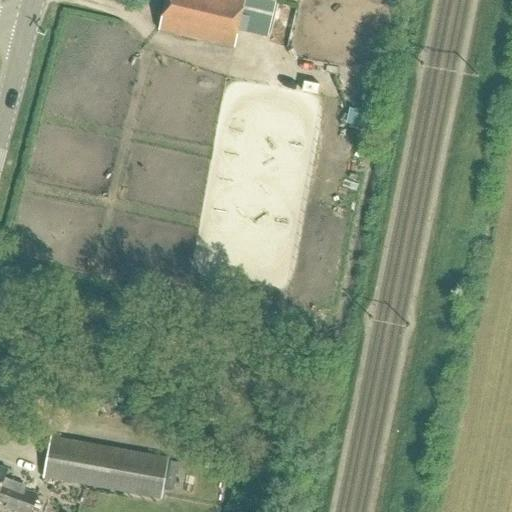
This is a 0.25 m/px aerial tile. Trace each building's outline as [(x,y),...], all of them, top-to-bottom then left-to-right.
[(164,0),(159,26),(235,43),(241,17),(244,0),(164,0)] [(355,147),(354,164),(374,165),(377,128),(351,126),(349,147),(355,147)] [(112,395),(100,401),(105,411),(117,405),(112,395)] [(0,432),(0,440),(49,441),(49,432),(0,432)] [(51,435),(43,478),(162,499),(164,488),(174,490),(180,463),(169,460),(170,456),(51,435)] [(22,490),(4,483),(9,471),(0,466),(0,503),(17,511),(19,511),(32,511),(39,495),(23,488),(22,490)]
